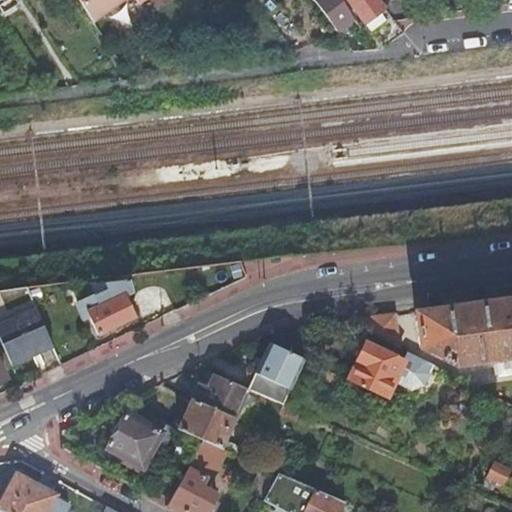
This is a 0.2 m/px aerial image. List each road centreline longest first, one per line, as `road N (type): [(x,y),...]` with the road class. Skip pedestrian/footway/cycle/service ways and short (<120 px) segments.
road 1 (residential): [(11,424),(286,300),(511,268)]
road 2 (residential): [(11,424),(29,448),(146,511)]
